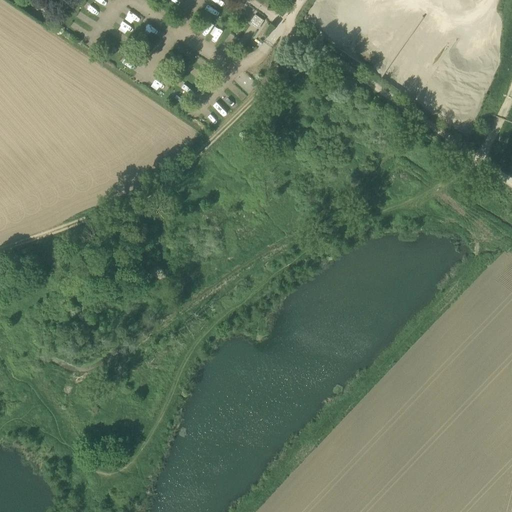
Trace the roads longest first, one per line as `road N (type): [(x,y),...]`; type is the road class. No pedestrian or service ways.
road 1 (track): [(0,347),(8,374),(29,386),(85,466),(122,474),(143,455),(187,359),(220,324),(364,221),(414,205),(483,163)]
road 2 (track): [(0,253),(134,200),(267,92),(286,28)]
road 3 (track): [(483,163),(286,28)]
